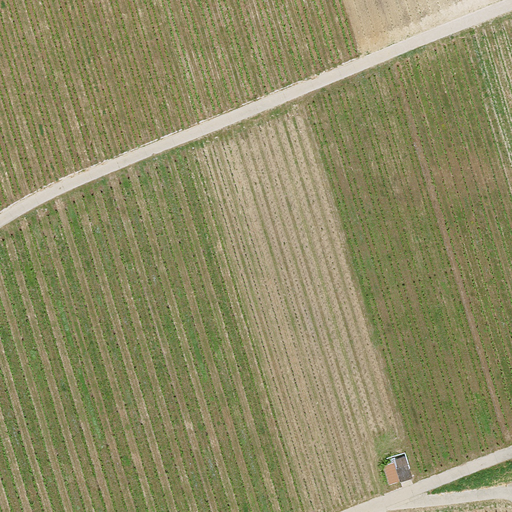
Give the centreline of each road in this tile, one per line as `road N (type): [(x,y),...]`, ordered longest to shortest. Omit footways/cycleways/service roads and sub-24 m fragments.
road 1 (track): [(0,216),(55,186),(511,4)]
road 2 (track): [(359,511),(511,451)]
